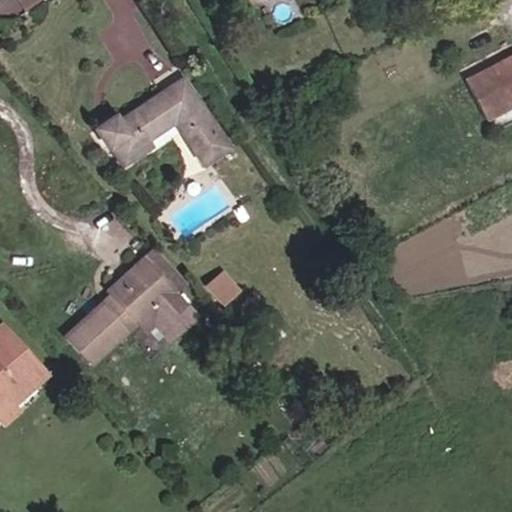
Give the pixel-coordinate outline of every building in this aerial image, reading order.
[(511,62),(468,86),(486,124),(511,110),(511,62)] [(182,84),(120,129),(115,123),(95,137),(112,159),(116,156),(126,170),(150,153),(146,147),(173,127),(204,169),(230,150),(182,84)] [(314,96),(299,107),(306,118),(322,107),(314,96)] [(160,248),(144,262),(178,300),(192,286),(160,248)] [(181,304),(178,300),(144,262),(110,292),(119,304),(109,313),(104,307),(70,335),(98,368),(145,330),(148,333),(181,304)] [(241,295),(228,279),(213,291),(226,307),(241,295)] [(188,311),(181,304),(148,333),(154,340),(188,311)] [(0,348),(10,340),(3,332),(0,334),(0,348)] [(0,403),(1,402),(8,411),(31,393),(44,382),(10,340),(0,348),(0,403)] [(1,402),(0,403),(0,427),(2,430),(39,402),(31,393),(8,411),(1,402)]
